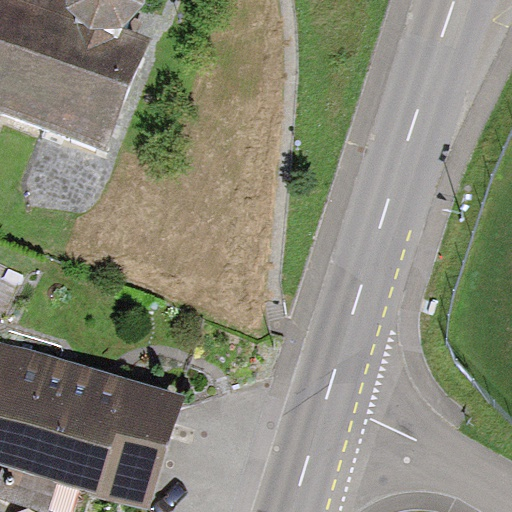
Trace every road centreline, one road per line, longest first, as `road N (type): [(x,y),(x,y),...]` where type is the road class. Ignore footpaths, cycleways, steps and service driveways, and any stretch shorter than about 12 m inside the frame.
road 1 (secondary): [(321,402),(454,0)]
road 2 (residential): [(321,402),(511,499)]
